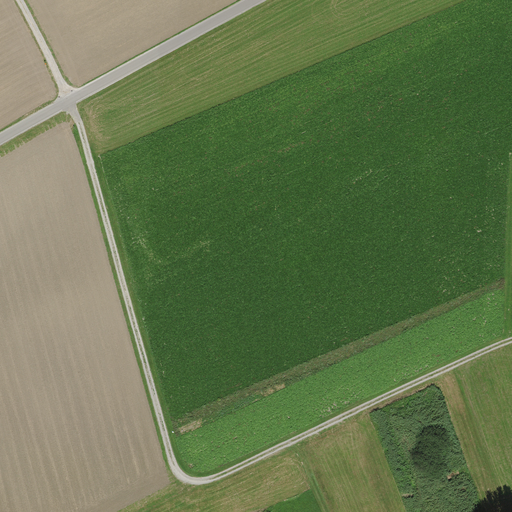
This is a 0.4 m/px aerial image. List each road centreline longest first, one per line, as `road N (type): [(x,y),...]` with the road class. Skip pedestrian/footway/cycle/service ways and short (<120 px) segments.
road 1 (track): [(20,0),(70,98),(181,476),(216,478),(511,341)]
road 2 (unclassified): [(254,0),(0,142)]
